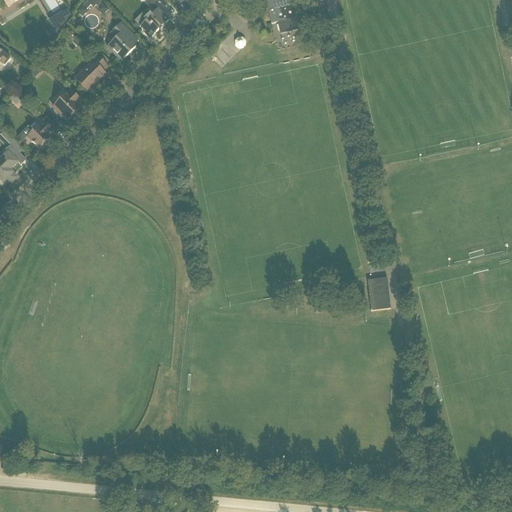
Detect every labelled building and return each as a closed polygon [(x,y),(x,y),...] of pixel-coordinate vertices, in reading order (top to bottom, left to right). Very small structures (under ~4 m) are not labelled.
[(98,0),(89,0),(77,12),(83,18),(88,13),(86,11),(91,6),(94,9),(96,6),(99,9),(97,11),(103,17),(109,11),(98,0)] [(153,9),(159,2),(156,0),(145,0),(144,1),(153,9)] [(325,2),(294,9),(292,0),(277,0),(266,3),(271,25),(278,24),(280,32),(329,21),(325,2)] [(150,40),(169,21),(158,10),(140,27),(144,32),(143,33),(150,40)] [(53,39),(72,17),(68,11),(63,14),(62,12),(48,22),(54,30),(49,33),(53,39)] [(128,40),(132,35),(121,24),(111,34),(116,39),(107,48),(122,63),(136,49),(128,40)] [(0,62),(3,66),(3,65),(5,67),(11,60),(9,59),(10,58),(0,49),(0,62)] [(76,81),(88,93),(99,82),(101,84),(107,77),(103,73),(108,68),(96,56),(89,63),(91,65),(76,81)] [(19,91),(10,99),(17,106),(26,98),(19,91)] [(53,109),(64,119),(67,123),(80,110),(76,106),(81,101),(71,92),(66,97),(66,96),(53,109)] [(49,138),(54,133),(43,122),(38,127),(27,138),(39,150),(50,139),(49,138)] [(0,135),(10,146),(5,151),(8,154),(0,161),(0,180),(4,184),(7,180),(11,184),(17,179),(13,175),(13,174),(10,171),(18,164),(21,167),(26,161),(19,155),(24,150),(5,131),(0,126),(0,135)] [(371,312),(391,310),(387,279),(368,282),(371,312)]
